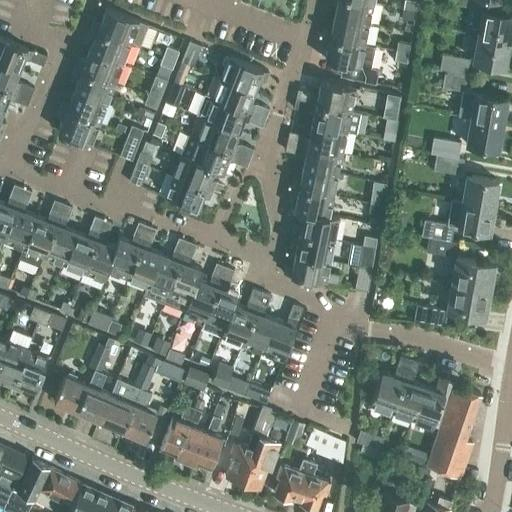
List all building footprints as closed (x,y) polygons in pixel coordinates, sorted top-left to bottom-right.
[(337,3),(334,15),(369,22),(374,0),(371,0),(331,0),(331,2),(337,3)] [(404,0),(403,6),(416,9),(417,0),(404,0)] [(483,7),(478,33),(510,38),(511,24),(511,11),(498,9),(499,0),(452,0),(452,1),(483,7)] [(416,9),(403,6),(401,16),(414,18),(416,9)] [(95,16),(92,25),(131,41),(140,44),(148,23),(139,20),(106,7),(101,18),(95,16)] [(326,25),(324,35),(365,43),(369,22),(334,15),(332,27),(326,25)] [(94,37),(90,48),(123,61),(131,41),(92,25),(88,35),(94,37)] [(510,38),(478,33),(474,58),(505,64),(510,38)] [(0,34),(0,58),(20,67),(25,56),(43,63),(47,53),(0,34)] [(365,43),(324,35),(322,44),(328,46),(326,57),(344,61),(341,74),(376,81),(379,67),(371,65),(375,45),(365,43)] [(190,39),(182,59),(190,63),(192,64),(201,43),(190,39)] [(397,40),(396,49),(409,52),(410,42),(397,40)] [(168,45),(164,53),(175,58),(179,49),(168,45)] [(80,56),(76,65),(116,81),(123,61),(90,48),(86,59),(80,56)] [(409,52),(396,49),(394,59),(407,61),(409,52)] [(439,68),(445,69),(467,73),(470,57),(443,52),(439,68)] [(175,58),(164,53),(160,62),(172,67),(175,58)] [(229,54),(221,75),(255,88),(260,77),(265,79),(269,70),(229,54)] [(0,81),(30,94),(34,85),(16,78),(20,67),(0,58),(0,81)] [(182,59),(174,80),(182,83),(190,63),(182,59)] [(79,76),(74,87),(108,101),(116,81),(76,65),(73,74),(79,76)] [(442,84),(465,89),(465,88),(470,88),(473,74),(469,73),(467,73),(445,69),(442,84)] [(206,92),(213,95),(266,115),(270,106),(251,99),(255,88),(221,75),(214,72),(206,92)] [(155,73),(147,93),(159,98),(167,78),(155,73)] [(298,87),(296,97),(352,108),(356,86),(322,79),(319,91),(298,87)] [(182,83),(174,80),(166,100),(174,103),(182,83)] [(0,81),(0,104),(5,106),(9,96),(27,103),(30,94),(0,81)] [(64,96),(61,105),(100,121),(108,101),(74,87),(70,99),(64,96)] [(460,114),(471,116),(502,122),(507,96),(470,88),(465,88),(465,89),(460,114)] [(159,98),(147,93),(143,102),(156,107),(159,98)] [(213,95),(206,115),(240,128),(244,117),(262,124),(266,115),(213,95)] [(315,111),(313,122),(348,129),(352,108),(296,97),(294,106),(315,111)] [(165,103),(161,111),(171,114),(174,106),(165,103)] [(100,121),(61,105),(57,114),(63,116),(58,129),(92,142),(100,121)] [(386,106),(385,114),(397,116),(399,108),(386,106)] [(145,107),(143,114),(151,117),(154,110),(145,107)] [(206,115),(198,135),(251,156),(254,147),(235,139),(240,128),(206,115)] [(387,115),(383,136),(394,138),(397,117),(387,115)] [(502,122),(471,116),(466,142),(497,147),(502,122)] [(166,123),(158,120),(153,131),(162,135),(166,123)] [(290,129),(288,139),(343,150),(348,129),(313,122),(310,134),(290,129)] [(132,123),(128,132),(140,136),(143,127),(132,123)] [(140,136),(128,132),(120,153),(132,157),(140,136)] [(189,132),(181,153),(214,166),(224,170),(229,157),(247,165),(251,156),(198,135),(189,132)] [(431,151),(437,152),(437,151),(458,155),(461,140),(434,135),(431,151)] [(306,153),(303,165),(339,172),(343,150),(288,139),(286,148),(306,153)] [(141,149),(138,159),(149,163),(152,154),(141,149)] [(437,151),(437,152),(434,167),(461,172),(464,156),(458,155),(437,151)] [(181,153),(173,172),(213,188),(216,178),(210,176),(214,166),(181,153)] [(149,163),(138,159),(130,180),(141,184),(149,163)] [(295,175),(293,185),(334,193),(339,172),(303,165),(301,177),(295,175)] [(213,188),(173,172),(165,193),(198,206),(203,194),(209,197),(213,188)] [(467,173),(463,199),(494,205),(499,179),(467,173)] [(375,179),(371,201),(383,203),(387,181),(375,179)] [(0,237),(3,238),(23,186),(14,183),(7,201),(0,198),(0,237)] [(294,208),(304,210),(304,209),(330,214),(330,213),(334,193),(293,185),(291,194),(297,196),(294,208)] [(3,238),(23,246),(36,212),(24,208),(31,189),(23,186),(3,238)] [(429,235),(450,238),(452,224),(489,231),(494,205),(463,199),(453,197),(448,222),(425,218),(422,233),(429,235)] [(40,263),(43,254),(64,202),(54,198),(47,217),(36,212),(23,246),(19,255),(40,263)] [(383,203),(371,201),(369,210),(381,212),(383,203)] [(43,254),(64,262),(77,228),(65,223),(72,205),(64,202),(43,254)] [(296,218),(294,228),(336,237),(340,215),(330,213),(330,214),(304,209),(304,210),(302,219),(296,218)] [(399,211),(396,223),(405,225),(408,213),(399,211)] [(64,262),(84,269),(104,217),(95,214),(88,232),(77,228),(64,262)] [(104,277),(108,268),(107,268),(116,244),(116,243),(105,239),(113,221),(104,217),(84,269),(104,277)] [(108,268),(128,276),(148,224),(139,220),(131,239),(119,234),(116,243),(116,244),(107,268),(108,268)] [(128,276),(148,283),(161,250),(149,246),(156,227),(148,224),(128,276)] [(297,239),(295,251),(331,258),(336,237),(294,228),(292,238),(297,239)] [(365,233),(364,242),(376,245),(377,235),(365,233)] [(456,256),(451,282),(491,289),(495,262),(457,256),(460,240),(450,239),(450,238),(429,235),(427,250),(456,256)] [(146,293),(164,300),(188,239),(179,236),(172,254),(161,250),(148,283),(149,284),(146,293)] [(186,308),(199,275),(202,266),(189,262),(197,243),(188,239),(164,300),(186,308)] [(364,242),(360,265),(372,267),(376,245),(364,242)] [(331,258),(295,251),(293,262),(287,261),(285,273),(291,274),(291,275),(338,285),(339,283),(338,283),(340,274),(328,271),(331,258)] [(186,308),(207,316),(226,265),(217,261),(210,280),(199,275),(186,308)] [(207,316),(226,324),(227,324),(236,301),(240,291),(228,287),(235,268),(226,265),(207,316)] [(372,267),(360,265),(359,265),(356,287),(368,289),(372,267)] [(0,272),(1,270),(0,269),(0,283),(7,286),(11,276),(0,272)] [(491,289),(451,282),(447,309),(486,316),(491,289)] [(20,291),(28,294),(31,287),(23,284),(20,291)] [(222,334),(243,342),(263,290),(254,286),(247,305),(236,301),(227,324),(226,324),(222,334)] [(31,287),(28,294),(36,297),(39,290),(31,287)] [(243,342),(263,349),(276,316),(264,312),(271,293),(263,290),(243,342)] [(2,292),(0,298),(0,304),(7,307),(11,295),(2,292)] [(61,307),(68,310),(70,305),(71,303),(63,300),(61,307)] [(276,316),(263,349),(285,358),(305,306),(294,301),(286,320),(276,316)] [(414,320),(440,323),(443,307),(417,302),(414,320)] [(78,316),(87,320),(92,309),(92,307),(83,303),(78,316)] [(29,316),(38,320),(43,308),(34,304),(29,316)] [(43,308),(38,320),(47,323),(52,311),(43,308)] [(92,309),(87,320),(99,324),(104,313),(92,309)] [(112,318),(108,328),(118,332),(122,322),(112,318)] [(139,327),(134,339),(134,340),(147,345),(152,332),(139,327)] [(0,360),(8,339),(0,335),(0,360)] [(154,348),(168,353),(171,347),(173,341),(159,335),(154,348)] [(4,382),(13,386),(28,347),(8,339),(0,360),(0,374),(7,377),(4,382)] [(94,353),(107,359),(112,347),(99,341),(94,353)] [(28,347),(13,386),(21,389),(23,383),(36,388),(49,355),(28,347)] [(171,347),(168,353),(167,356),(183,362),(187,353),(171,347)] [(95,368),(102,371),(107,359),(94,353),(89,365),(95,368)] [(154,354),(150,363),(156,366),(155,370),(179,380),(185,367),(154,354)] [(201,354),(199,361),(208,364),(211,357),(201,354)] [(371,404),(393,411),(411,357),(401,354),(395,374),(382,370),(371,404)] [(393,411),(413,418),(425,384),(414,380),(420,360),(411,357),(393,411)] [(212,380),(227,385),(231,374),(235,364),(220,358),(212,380)] [(144,360),(139,372),(151,377),(155,370),(156,366),(150,363),(144,360)] [(183,383),(195,388),(201,371),(189,366),(183,383)] [(78,409),(100,419),(112,392),(101,388),(107,373),(102,371),(95,368),(89,383),(78,409)] [(425,384),(413,418),(434,425),(452,371),(442,368),(436,388),(425,384)] [(201,371),(195,388),(204,391),(211,374),(201,371)] [(134,384),(140,387),(146,389),(151,377),(139,372),(134,384)] [(54,399),(78,409),(89,383),(66,373),(54,399)] [(227,385),(246,393),(250,381),(231,374),(227,385)] [(112,392),(100,419),(123,428),(140,387),(134,384),(118,377),(112,392)] [(250,381),(246,393),(267,401),(271,389),(250,381)] [(454,383),(450,394),(477,404),(481,392),(454,383)] [(140,387),(123,428),(146,438),(157,411),(155,410),(156,407),(147,404),(152,392),(146,389),(140,387)] [(450,394),(446,406),(473,415),(477,404),(450,394)] [(218,402),(214,413),(220,416),(225,404),(218,402)] [(238,478),(243,480),(259,433),(253,431),(264,406),(253,402),(248,415),(254,417),(252,422),(255,423),(248,443),(234,438),(229,451),(233,453),(225,474),(231,476),(232,478),(235,479),(238,478)] [(160,447),(176,454),(194,406),(186,403),(181,415),(185,417),(184,419),(172,415),(160,447)] [(176,454),(195,461),(208,428),(193,423),(194,420),(197,421),(202,409),(194,406),(176,454)] [(259,433),(243,480),(247,482),(248,484),(252,485),(255,484),(260,486),(268,464),(271,466),(280,440),(264,435),(273,409),(264,406),(253,431),(259,433)] [(446,406),(442,417),(469,427),(473,415),(446,406)] [(208,428),(195,461),(210,467),(223,434),(212,430),(213,427),(217,428),(222,416),(220,416),(214,413),(208,428)] [(442,417),(439,429),(466,438),(469,427),(442,417)] [(304,421),(294,418),(287,439),(297,443),(304,421)] [(232,424),(230,432),(237,434),(240,427),(232,424)] [(306,441),(315,445),(320,430),(313,426),(306,441)] [(363,443),(360,451),(382,459),(385,450),(379,448),(383,436),(362,429),(358,441),(363,443)] [(439,429),(434,441),(469,452),(473,440),(466,438),(439,429)] [(320,430),(315,445),(318,447),(316,450),(342,462),(345,441),(320,430)] [(0,472),(16,479),(28,454),(27,454),(0,440),(0,472)] [(431,452),(427,463),(461,475),(469,452),(434,441),(431,452)] [(431,452),(404,444),(400,455),(427,463),(431,452)] [(26,511),(34,497),(38,487),(48,465),(33,457),(20,485),(10,508),(19,511),(26,511)] [(287,497),(296,500),(310,459),(303,457),(299,468),(281,462),(277,475),(279,476),(274,491),(279,493),(280,496),(285,497),(287,497)] [(310,459),(296,500),(305,503),(306,505),(310,506),(313,506),(318,507),(323,492),(326,493),(331,480),(313,473),(317,462),(310,459)] [(409,472),(427,477),(431,466),(413,460),(409,472)] [(57,511),(67,511),(81,482),(48,465),(38,487),(56,497),(55,500),(62,504),(57,511)] [(128,511),(132,503),(81,482),(67,511),(128,511)] [(415,511),(419,503),(383,491),(376,511),(415,511)] [(447,511),(452,500),(439,495),(436,503),(427,500),(422,511),(447,511)] [(155,511),(154,511),(136,505),(132,503),(128,511),(155,511)]
